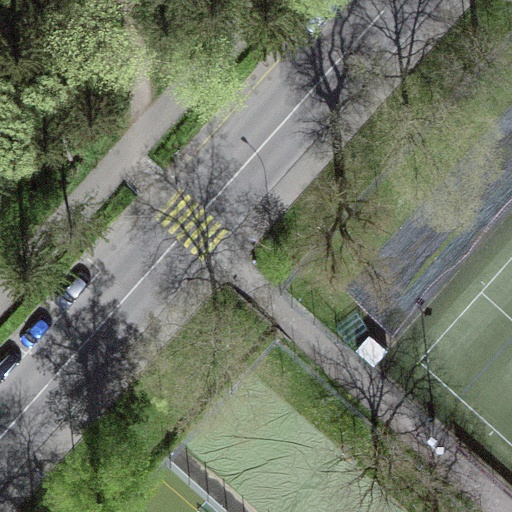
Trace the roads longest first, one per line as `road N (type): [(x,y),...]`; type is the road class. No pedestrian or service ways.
road 1 (secondary): [(393,0),(0,435)]
road 2 (track): [(261,0),(0,291)]
road 3 (track): [(122,0),(137,57),(130,142)]
